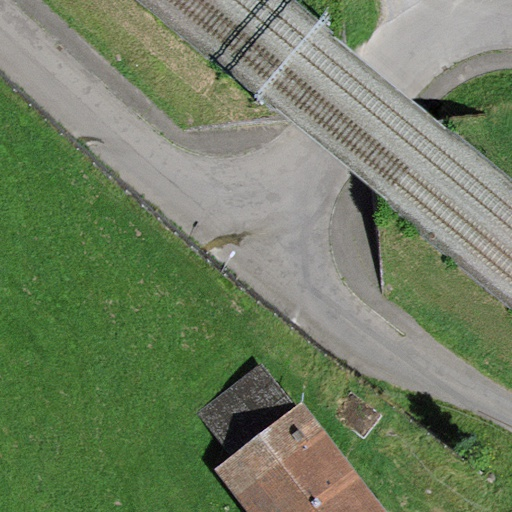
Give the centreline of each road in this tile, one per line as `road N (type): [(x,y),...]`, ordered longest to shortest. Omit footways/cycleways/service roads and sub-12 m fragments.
road 1 (residential): [(1,0),(96,94),(202,181),(283,216)]
road 2 (residential): [(511,17),(444,16),(409,49),(283,216)]
road 3 (unclassified): [(283,216),(348,299),(452,377),(511,408)]
